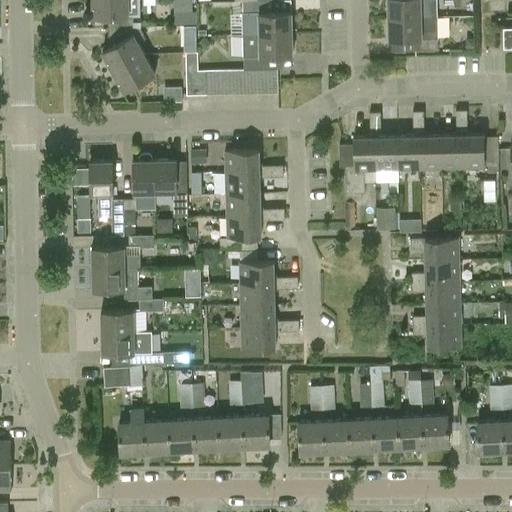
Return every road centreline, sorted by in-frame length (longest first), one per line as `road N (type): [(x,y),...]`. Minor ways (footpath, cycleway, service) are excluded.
road 1 (residential): [(66,489),(511,489)]
road 2 (residential): [(296,123),(20,130)]
road 3 (residential): [(27,360),(20,130)]
road 4 (residential): [(296,123),(311,335)]
road 5 (residential): [(511,87),(361,91)]
road 6 (residential): [(66,489),(27,360)]
road 7 (residential): [(20,130),(16,0)]
